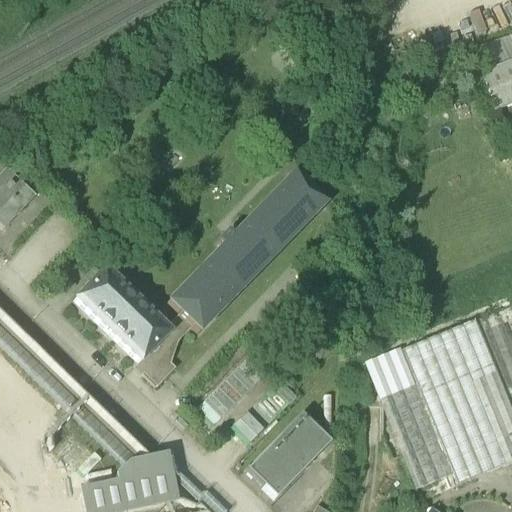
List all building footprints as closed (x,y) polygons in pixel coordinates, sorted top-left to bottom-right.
[(511,37),(468,51),(478,76),(511,63),(511,37)] [(511,63),(478,76),(477,77),(492,115),(511,107),(511,63)] [(4,172),(0,176),(0,230),(2,232),(33,200),(21,189),(4,172)] [(165,306),(178,318),(189,329),(196,337),(321,208),(290,178),(230,240),(226,235),(217,245),(221,249),(165,306)] [(137,366),(140,364),(167,336),(164,333),(102,273),(73,303),(137,366)] [(511,322),(511,308),(496,315),(501,327),(511,322)] [(496,315),(472,325),(511,423),(511,353),(501,327),(496,315)] [(175,344),(189,329),(178,318),(164,333),(167,336),(140,364),(147,371),(143,375),(156,387),(172,371),(167,367),(175,344)] [(454,489),(511,465),(511,423),(472,325),(472,324),(399,354),(454,489)] [(398,352),(362,367),(377,404),(413,389),(398,352)] [(243,387),(266,373),(255,356),(232,370),(243,387)] [(377,404),(413,493),(449,479),(413,389),(377,404)] [(261,490),(273,502),(296,479),(328,446),(298,418),(244,474),(261,490)] [(113,484),(75,492),(79,511),(151,511),(176,507),(165,456),(126,465),(112,478),(113,484)]
